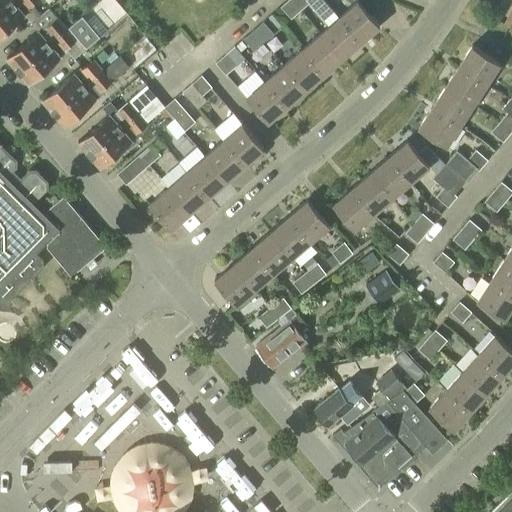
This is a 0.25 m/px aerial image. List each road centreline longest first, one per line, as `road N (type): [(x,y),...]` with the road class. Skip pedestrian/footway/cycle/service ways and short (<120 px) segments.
road 1 (residential): [(449,0),(380,87),(168,274)]
road 2 (residential): [(364,511),(168,274)]
road 3 (residential): [(168,274),(0,77)]
road 4 (residential): [(0,442),(168,274)]
road 5 (residential): [(414,511),(511,410)]
